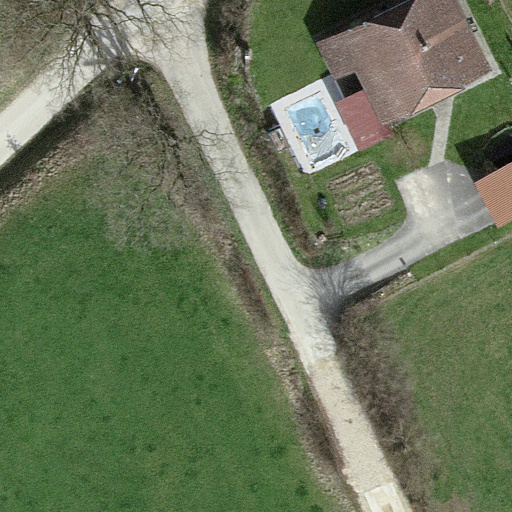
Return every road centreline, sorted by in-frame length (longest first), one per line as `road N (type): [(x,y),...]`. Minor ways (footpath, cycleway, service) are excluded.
road 1 (track): [(165,0),(293,321),(384,511)]
road 2 (residential): [(173,0),(0,145)]
